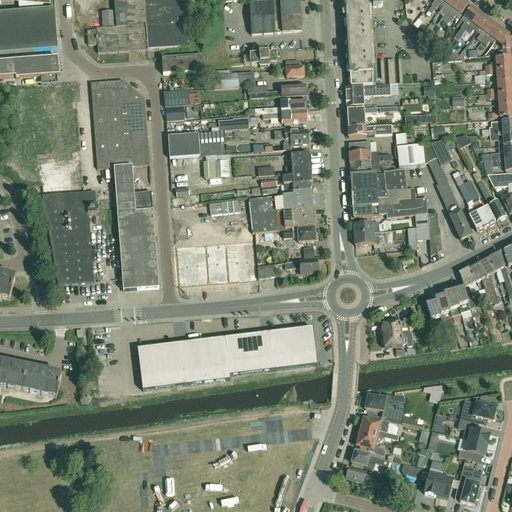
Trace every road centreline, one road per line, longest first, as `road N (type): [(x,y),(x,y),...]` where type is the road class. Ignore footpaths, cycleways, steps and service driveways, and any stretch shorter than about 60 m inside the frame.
road 1 (residential): [(171,312),(151,81),(144,70),(89,72),(67,50),(63,0)]
road 2 (residential): [(346,277),(324,0)]
road 3 (residential): [(313,491),(343,404),(347,315)]
road 4 (residential): [(171,312),(329,297)]
road 5 (residential): [(367,295),(434,278),(511,237)]
